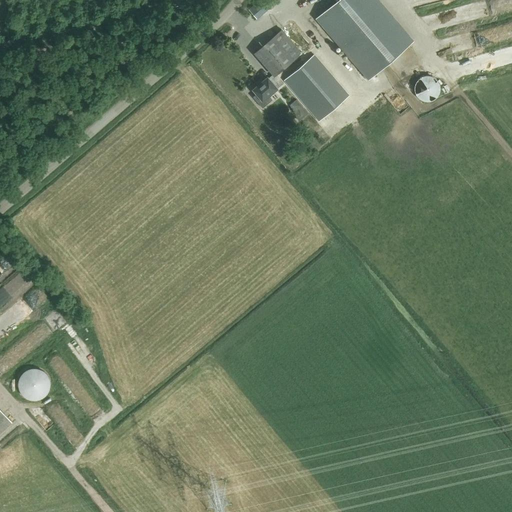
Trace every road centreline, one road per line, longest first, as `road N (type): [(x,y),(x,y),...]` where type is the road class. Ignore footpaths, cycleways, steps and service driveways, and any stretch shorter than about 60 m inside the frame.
road 1 (unclassified): [(0,209),(238,0)]
road 2 (track): [(229,0),(0,50)]
road 3 (track): [(27,416),(108,511)]
